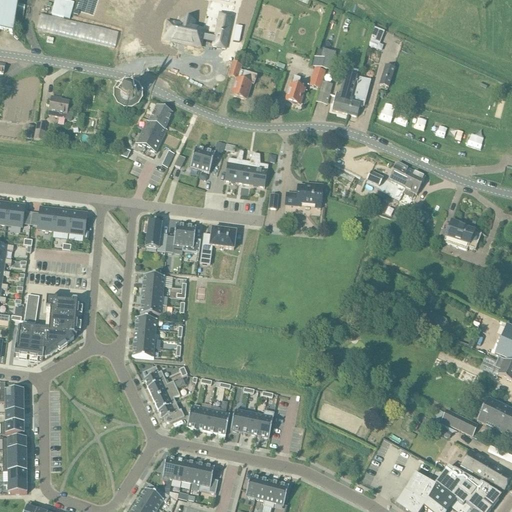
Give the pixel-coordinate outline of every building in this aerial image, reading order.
[(0,0),(0,30),(13,33),(15,22),(18,5),(19,0),(0,0)] [(59,0),(55,0),(51,16),(64,19),(70,21),(71,17),(71,14),(72,11),(74,3),(68,1),(68,2),(59,0)] [(171,22),(168,40),(201,45),(202,40),(213,42),(212,45),(226,47),(230,16),(217,14),(214,35),(203,34),(204,27),(193,26),(194,21),(182,19),(181,24),(171,22)] [(367,47),(376,50),(383,32),(374,29),(367,47)] [(314,57),(312,67),(318,69),(326,70),(328,71),(331,61),(314,57)] [(246,101),(249,91),(251,85),(254,86),(257,76),(241,71),(242,67),(233,64),(228,78),(237,80),(232,97),(246,101)] [(386,66),(379,85),(387,88),(394,68),(386,66)] [(313,87),(321,89),(323,83),(326,70),(318,69),(313,87)] [(359,78),(357,78),(358,72),(347,69),(339,97),(336,96),(332,111),(349,116),(359,78)] [(286,102),(299,106),(302,96),(304,90),(298,88),(300,80),(293,78),(291,86),(290,85),(288,92),(289,92),(286,102)] [(357,118),(360,107),(364,108),(366,98),(370,81),(359,78),(349,116),(357,118)] [(320,93),(329,96),(332,86),(323,83),(321,89),(320,93)] [(121,101),(122,102),(123,103),(124,104),(125,104),(127,105),(128,105),(130,105),(131,104),(132,104),(134,103),(135,102),(135,100),(136,99),(136,98),(137,96),(137,95),(136,93),(136,92),(135,91),(134,90),(133,89),(131,88),(130,88),(129,87),(127,87),(126,88),(124,88),(123,89),(122,90),(121,91),(120,92),(119,94),(119,95),(119,97),(119,98),(120,100),(121,101)] [(73,114),(68,113),(70,102),(61,101),(61,99),(52,97),(51,99),(48,116),(71,121),(73,114)] [(148,123),(146,123),(156,128),(166,132),(165,131),(172,114),(156,107),(148,123)] [(511,123),(504,121),(502,127),(511,130),(511,128),(511,123)] [(146,123),(141,134),(151,139),(156,128),(146,123)] [(34,141),(46,143),(47,137),(43,137),(45,126),(38,125),(34,141)] [(24,138),(31,140),(34,128),(27,127),(24,138)] [(156,128),(151,139),(161,143),(166,132),(156,128)] [(454,131),(451,140),(458,142),(460,133),(454,131)] [(136,145),(146,150),(151,139),(141,134),(136,145)] [(466,145),(476,148),(479,139),(469,136),(466,145)] [(151,139),(146,150),(156,154),(161,143),(151,139)] [(213,153),(222,155),(223,151),(234,153),(236,146),(216,142),(213,153)] [(199,172),(205,152),(196,149),(190,169),(190,170),(190,169),(199,172)] [(121,157),(127,160),(130,153),(125,150),(121,157)] [(162,167),(167,169),(174,155),(169,152),(162,167)] [(214,154),(205,152),(199,172),(209,174),(208,175),(209,175),(215,154),(214,154)] [(228,160),(224,183),(238,185),(242,162),(243,153),(240,152),(236,161),(228,160)] [(242,162),(238,185),(252,188),(257,155),(253,155),(249,163),(242,162)] [(257,155),(252,188),(264,190),(268,167),(260,165),(260,156),(257,155)] [(174,166),(180,169),(185,159),(178,156),(174,166)] [(408,170),(397,164),(388,181),(405,190),(410,180),(405,177),(408,170)] [(426,178),(408,170),(405,177),(410,180),(405,190),(415,195),(417,196),(426,178)] [(366,182),(379,189),(384,179),(371,172),(366,182)] [(184,183),(191,186),(193,180),(187,178),(184,183)] [(323,187),(313,186),(312,188),(298,187),(297,195),(287,194),(285,207),(300,208),(301,206),(316,207),(316,210),(320,211),(323,187)] [(277,211),(278,201),(278,197),(270,196),(268,210),(271,210),(277,211)] [(0,202),(0,227),(5,228),(8,204),(0,202)] [(8,204),(5,228),(22,230),(23,226),(25,213),(26,206),(8,204)] [(427,224),(434,227),(441,209),(434,206),(427,224)] [(37,228),(37,232),(52,234),(55,210),(40,208),(39,215),(37,228)] [(55,210),(52,234),(68,236),(71,212),(55,210)] [(71,212),(68,236),(69,236),(83,238),(84,238),(85,238),(85,232),(88,214),(71,212)] [(444,243),(467,252),(468,249),(475,252),(478,244),(482,234),(460,226),(461,225),(452,221),(448,231),(444,243)] [(145,249),(158,251),(157,253),(164,254),(166,238),(160,237),(162,225),(148,223),(148,226),(146,226),(145,234),(147,235),(145,249)] [(176,226),(173,247),(174,247),(183,248),(182,253),(183,253),(186,227),(177,226),(176,226)] [(195,229),(186,227),(183,253),(199,255),(201,242),(194,241),(196,228),(195,228),(195,229)] [(204,236),(200,265),(209,266),(211,248),(233,250),(235,234),(212,231),(211,237),(204,236)] [(0,245),(0,259),(6,260),(7,252),(13,253),(13,248),(8,247),(0,245)] [(231,255),(224,277),(232,279),(238,257),(231,255)] [(0,259),(0,272),(4,273),(5,265),(11,266),(12,261),(6,260),(0,259)] [(0,272),(0,285),(2,286),(3,278),(9,279),(10,274),(4,273),(0,272)] [(143,277),(143,287),(163,289),(164,279),(165,279),(143,277)] [(143,287),(142,296),(162,298),(163,289),(143,287)] [(28,296),(24,324),(35,325),(39,298),(28,296)] [(142,296),(141,306),(162,308),(162,307),(162,298),(142,296)] [(18,330),(14,358),(43,362),(58,351),(57,350),(65,344),(66,346),(73,340),(74,340),(74,337),(76,337),(79,304),(46,301),(45,311),(50,311),(48,334),(18,330)] [(166,308),(162,307),(162,308),(141,306),(140,315),(140,316),(166,318),(166,308)] [(466,311),(463,316),(465,320),(470,322),(473,315),(466,311)] [(356,317),(361,325),(365,323),(360,314),(356,317)] [(0,316),(0,326),(8,328),(10,318),(0,316)] [(136,320),(135,330),(156,331),(156,322),(157,322),(157,321),(135,319),(135,320),(136,320)] [(441,326),(430,320),(423,334),(435,340),(441,326)] [(135,330),(134,339),(155,341),(156,331),(135,330)] [(134,339),(133,349),(154,350),(155,341),(134,339)] [(503,347),(499,356),(506,359),(511,361),(511,346),(510,350),(503,347)] [(153,360),(154,350),(133,349),(132,358),(132,359),(153,361),(153,360)] [(511,382),(511,364),(498,358),(497,363),(485,358),(480,370),(497,377),(497,376),(511,383),(511,382)] [(317,381),(319,373),(296,367),(294,372),(293,376),(317,381)] [(144,381),(147,389),(165,381),(161,373),(158,374),(155,368),(142,374),(145,380),(143,381),(143,382),(144,381)] [(148,390),(153,401),(176,390),(173,383),(167,386),(165,381),(147,389),(147,390),(148,390)] [(158,413),(175,405),(173,400),(179,398),(176,390),(153,401),(158,412),(158,413)] [(5,392),(0,392),(0,403),(5,403),(24,403),(24,392),(5,392)] [(476,422),(511,439),(511,411),(487,399),(476,422)] [(24,403),(5,403),(5,414),(24,414),(24,403)] [(179,412),(175,405),(158,413),(162,420),(161,421),(162,421),(164,420),(165,424),(170,425),(184,419),(181,412),(179,412)] [(187,429),(197,431),(201,411),(191,409),(191,408),(187,430),(187,429)] [(201,411),(197,431),(206,433),(210,413),(201,411)] [(231,432),(240,434),(244,414),(235,412),(235,411),(234,411),(230,433),(231,433),(231,432)] [(263,418),(259,438),(268,440),(269,441),(270,432),(271,430),(273,419),(274,414),(264,412),(263,418)] [(210,413),(206,433),(215,435),(219,415),(210,413)] [(441,423),(472,437),(477,427),(446,413),(441,423)] [(24,414),(5,414),(5,424),(24,424),(24,414)] [(244,414),(240,434),(249,436),(254,416),(244,414)] [(219,415),(215,435),(225,437),(224,437),(225,438),(229,416),(229,417),(219,415)] [(254,416),(249,436),(259,438),(263,418),(254,416)] [(415,421),(411,429),(415,431),(420,424),(415,421)] [(5,424),(0,424),(0,436),(24,436),(24,424),(5,424)] [(449,440),(452,435),(437,427),(434,432),(449,440)] [(26,440),(2,441),(2,452),(26,451),(26,440)] [(26,451),(2,452),(3,462),(27,462),(26,451)] [(482,481),(503,493),(511,478),(511,477),(470,452),(457,474),(479,485),(482,481)] [(172,482),(176,461),(167,459),(162,480),(163,480),(172,482)] [(181,484),(186,463),(176,461),(172,482),(181,484)] [(27,462),(3,462),(3,474),(7,474),(27,473),(27,462)] [(181,484),(191,486),(195,465),(186,463),(181,484)] [(204,467),(195,465),(191,486),(200,487),(199,492),(204,467)] [(204,467),(199,492),(215,496),(218,483),(212,481),(214,469),(204,467)] [(461,511),(489,511),(501,498),(492,493),(479,485),(457,474),(448,469),(434,487),(414,475),(414,477),(415,478),(460,511),(461,511)] [(27,473),(7,474),(7,484),(27,484),(27,473)] [(251,478),(251,477),(245,498),(246,499),(246,498),(255,501),(260,480),(251,478)] [(459,511),(460,511),(415,478),(395,506),(404,511),(420,511),(423,509),(427,511),(448,511),(451,509),(455,511),(459,511)] [(263,508),(269,483),(260,480),(255,501),(264,503),(263,508)] [(272,510),(279,485),(269,483),(263,508),(272,510)] [(27,484),(7,484),(8,495),(27,495),(27,484)] [(288,487),(288,488),(279,485),(272,510),(273,510),(274,505),(283,508),(289,487),(288,487)] [(145,491),(140,499),(158,510),(163,502),(166,504),(169,498),(158,491),(154,496),(145,490),(145,491)] [(180,493),(178,500),(185,502),(186,495),(180,493)] [(135,507),(142,511),(156,511),(158,510),(140,499),(135,507)]
